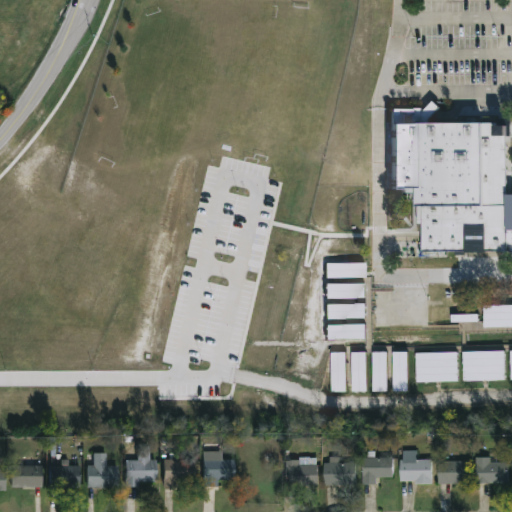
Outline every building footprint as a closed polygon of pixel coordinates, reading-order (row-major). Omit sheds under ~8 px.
[(389,108),(437,109),(437,123),(506,124),(505,253),(482,253),(482,229),(465,229),(465,253),(417,253),(418,192),(389,192),(389,108)] [(365,263),(326,263),(326,278),(365,277),(365,263)] [(366,298),(365,284),(326,284),(326,298),(366,298)] [(327,305),(327,319),(366,319),(366,304),(327,305)] [(484,328),(511,327),(511,305),(484,306),(484,328)] [(327,325),(327,340),(366,339),(366,325),(327,325)] [(505,351),(463,352),(464,382),(506,381),(505,351)] [(388,392),(387,352),(373,353),(374,392),(388,392)] [(408,352),(393,353),(394,392),(408,391),(408,352)] [(346,353),(332,353),(332,392),(346,392),(346,353)] [(367,392),(366,353),(352,353),(353,392),(367,392)] [(416,383),(458,382),(458,353),(416,354),(416,383)] [(217,480),(216,487),(201,486),(203,452),(221,453),(220,459),(233,460),(233,481),(217,480)] [(431,462),(431,483),(401,483),(401,453),(416,453),(416,462),(431,462)] [(117,488),(87,488),(87,454),(106,454),(106,467),(117,467),(117,488)] [(124,461),(139,461),(139,457),(155,457),(155,486),(124,486),(124,461)] [(392,459),(392,486),(362,486),(362,459),(392,459)] [(193,461),(193,486),(162,486),(162,461),(193,461)] [(475,484),(475,461),(508,461),(508,484),(475,484)] [(285,486),(285,463),(317,463),(317,486),(285,486)] [(470,463),(470,484),(439,484),(439,463),(470,463)] [(79,488),(49,488),(49,465),(79,465),(79,488)] [(324,465),(354,465),(354,486),(324,486),(324,465)] [(41,488),(10,488),(10,467),(41,467),(41,488)]
